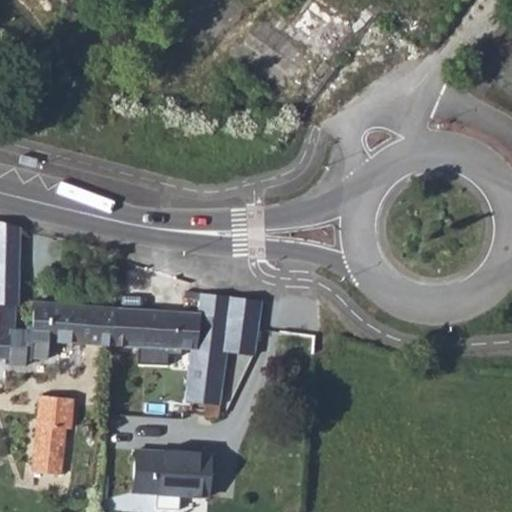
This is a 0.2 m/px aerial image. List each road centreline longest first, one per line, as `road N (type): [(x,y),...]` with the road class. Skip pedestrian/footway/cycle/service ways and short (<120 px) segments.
road 1 (secondary): [(156,230),(290,248),(368,270)]
road 2 (secondary): [(364,192),(284,217),(156,230)]
road 3 (secondary): [(368,270),(397,299),(448,306),(473,297),(507,258)]
road 4 (secondary): [(156,230),(0,193)]
road 5 (secondary): [(498,183),(456,153),(430,150),(382,169),(364,192)]
